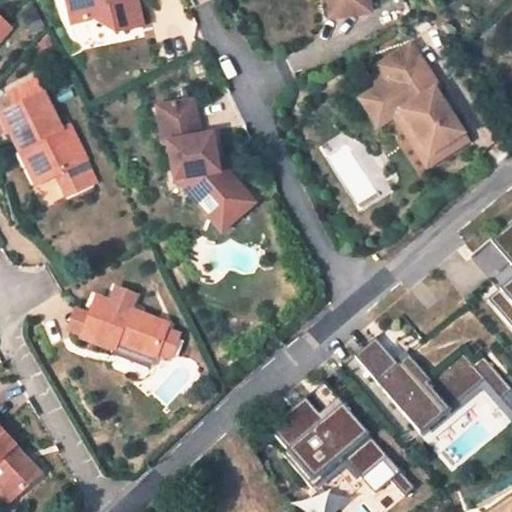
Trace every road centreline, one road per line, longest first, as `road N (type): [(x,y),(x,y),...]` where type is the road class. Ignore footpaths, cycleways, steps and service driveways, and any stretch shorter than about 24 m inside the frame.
road 1 (residential): [(125,511),(366,297)]
road 2 (residential): [(213,17),(366,297)]
road 3 (residential): [(0,316),(111,511)]
road 4 (residential): [(366,297),(511,172)]
